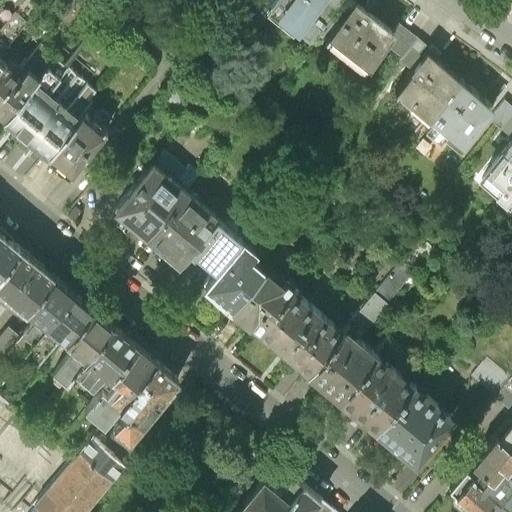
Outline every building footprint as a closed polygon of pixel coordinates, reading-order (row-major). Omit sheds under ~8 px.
[(0,0),(0,24),(21,0),(0,0)] [(21,0),(0,24),(0,47),(39,3),(35,0),(21,0)] [(202,36),(157,0),(131,0),(192,49),(202,36)] [(329,0),(287,0),(303,12),(298,19),(309,28),(318,17),(322,20),(334,5),(329,1),(329,0)] [(393,23),(361,0),(351,0),(329,30),(369,60),(385,39),(396,26),(393,23)] [(398,17),(393,23),(396,26),(385,39),(401,51),(419,32),(398,17)] [(419,32),(401,51),(400,53),(411,63),(429,41),(419,32)] [(434,45),(429,41),(411,63),(413,65),(397,84),(430,111),(432,109),(462,73),(437,52),(439,49),(434,45)] [(38,72),(35,76),(48,87),(66,64),(54,53),(38,72)] [(35,76),(38,72),(26,63),(16,74),(4,63),(0,67),(0,113),(2,115),(35,76)] [(494,101),(462,73),(432,109),(464,137),(487,109),(494,101)] [(48,87),(35,76),(2,115),(26,135),(58,96),(48,87)] [(79,113),(83,107),(91,98),(87,95),(94,87),(86,81),(68,104),(79,113)] [(511,99),(503,91),(494,101),(487,109),(499,119),(511,103),(511,99)] [(58,96),(26,135),(46,152),(79,113),(68,104),(58,96)] [(511,130),(511,103),(499,119),(511,130)] [(79,113),(46,152),(69,171),(107,127),(83,107),(79,113)] [(511,192),(511,138),(507,144),(502,140),(478,169),(510,196),(511,192)] [(153,159),(175,178),(186,166),(164,147),(153,159)] [(147,236),(188,188),(175,178),(153,159),(112,208),(147,236)] [(230,217),(225,219),(188,188),(147,236),(179,263),(199,240),(222,261),(243,235),(238,231),(240,227),(240,222),(235,218),(230,217)] [(0,270),(20,246),(0,228),(0,270)] [(203,284),(230,306),(264,263),(253,256),(259,249),(243,235),(222,261),(203,284)] [(0,286),(25,307),(53,274),(20,246),(0,270),(0,286)] [(400,255),(374,288),(387,299),(414,266),(400,255)] [(433,261),(421,275),(428,281),(440,267),(433,261)] [(259,329),(293,287),(298,281),(286,271),(281,277),(264,263),(230,306),(259,329)] [(34,314),(44,323),(72,289),(53,274),(25,307),(34,314)] [(306,370),(342,328),(293,287),(259,329),(306,370)] [(374,288),(345,324),(358,335),(387,299),(374,288)] [(55,331),(64,339),(92,306),(72,289),(44,323),(22,347),(36,358),(54,337),(52,334),(55,331)] [(65,379),(73,369),(112,322),(92,306),(64,339),(71,345),(51,368),(65,379)] [(44,323),(34,314),(19,332),(6,348),(15,356),(22,347),(44,323)] [(6,348),(19,332),(6,322),(0,330),(0,371),(2,373),(15,356),(6,348)] [(102,370),(111,377),(137,344),(112,322),(73,369),(91,384),(102,370)] [(340,399),(379,352),(358,335),(345,324),(342,328),(306,370),(340,399)] [(119,405),(156,360),(137,344),(111,377),(119,384),(109,396),(119,405)] [(414,381),(379,352),(340,399),(374,428),(414,381)] [(494,392),(508,375),(483,353),(469,371),(494,392)] [(180,380),(156,360),(119,405),(126,411),(112,427),(127,439),(180,380)] [(511,396),(511,378),(508,375),(494,392),(507,403),(511,396)] [(374,428),(417,465),(457,417),(414,381),(374,428)] [(119,405),(109,396),(100,389),(84,407),(103,423),(119,405)] [(1,413),(10,402),(0,394),(0,416),(2,414),(1,413)] [(511,420),(500,435),(511,445),(511,420)] [(92,431),(35,499),(48,511),(79,511),(81,511),(123,459),(92,431)] [(449,488),(477,511),(482,511),(511,477),(511,445),(500,435),(496,432),(471,460),(486,473),(481,478),(468,466),(449,488)] [(38,479),(52,465),(38,450),(23,464),(38,479)] [(235,452),(234,451),(215,474),(230,487),(249,464),(241,457),(235,452)] [(233,511),(275,511),(302,480),(291,471),(277,487),(262,475),(243,497),(245,498),(233,511)] [(511,511),(511,477),(482,511),(511,511)] [(302,480),(275,511),(325,511),(332,505),(302,480)]
